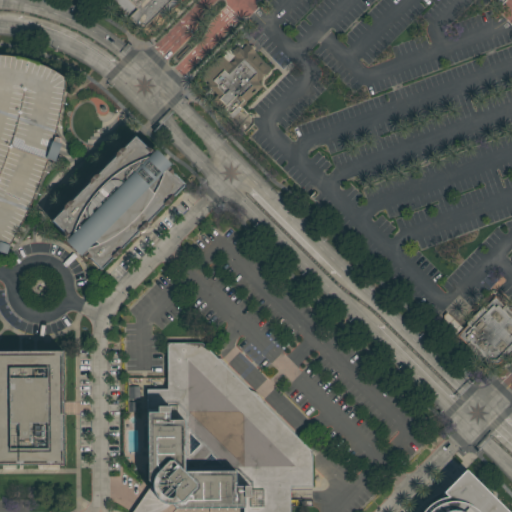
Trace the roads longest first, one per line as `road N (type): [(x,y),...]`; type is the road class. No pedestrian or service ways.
road 1 (residential): [(228,186),(103,316),(98,511)]
road 2 (tertiary): [(487,412),(344,273)]
road 3 (tertiary): [(228,186),(368,326)]
road 4 (tertiary): [(13,25),(89,53),(145,103)]
road 5 (tertiary): [(368,326),(472,428)]
road 6 (tertiary): [(243,171),(141,69)]
road 7 (tertiary): [(344,273),(243,171)]
